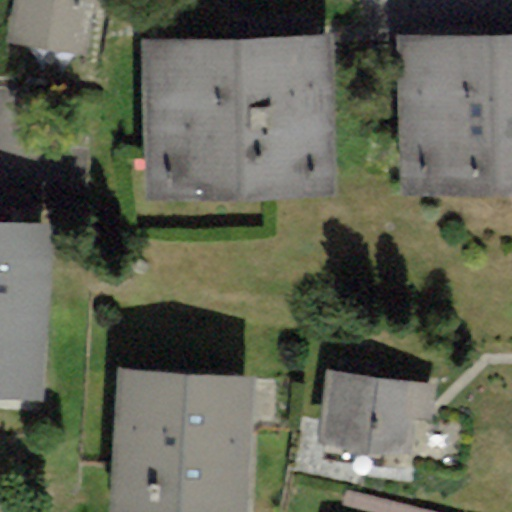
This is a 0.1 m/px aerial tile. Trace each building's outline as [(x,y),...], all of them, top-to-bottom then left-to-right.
[(79,56),(87,0),(12,0),(5,44),(79,56)] [(511,203),(511,45),(376,49),(374,189),(505,186),(505,203),(511,203)] [(317,52),(128,56),(130,192),(320,188),(317,52)] [(0,393),(26,395),(43,243),(0,240),(0,393)] [(427,387),(318,374),(307,443),(394,453),(398,419),(422,420),(427,387)] [(227,508),(236,388),(93,378),(84,497),(227,508)]
